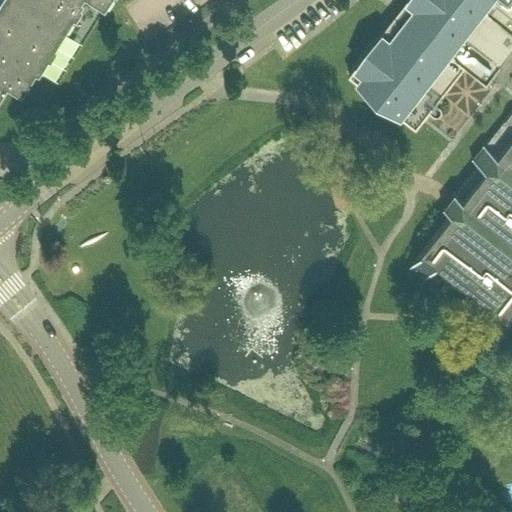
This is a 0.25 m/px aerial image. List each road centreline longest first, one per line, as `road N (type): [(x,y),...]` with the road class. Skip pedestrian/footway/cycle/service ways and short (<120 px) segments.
road 1 (residential): [(0,223),(295,0)]
road 2 (tertiary): [(145,511),(0,287)]
